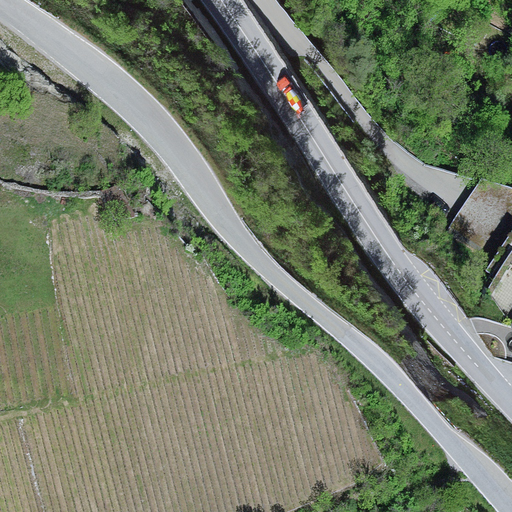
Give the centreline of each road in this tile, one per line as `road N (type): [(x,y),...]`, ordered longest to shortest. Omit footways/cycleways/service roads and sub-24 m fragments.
road 1 (tertiary): [(3,0),(163,129),(237,238),(385,369),(511,510)]
road 2 (tertiary): [(511,405),(388,257),(220,0)]
road 3 (residential): [(264,0),(397,160),(455,212)]
